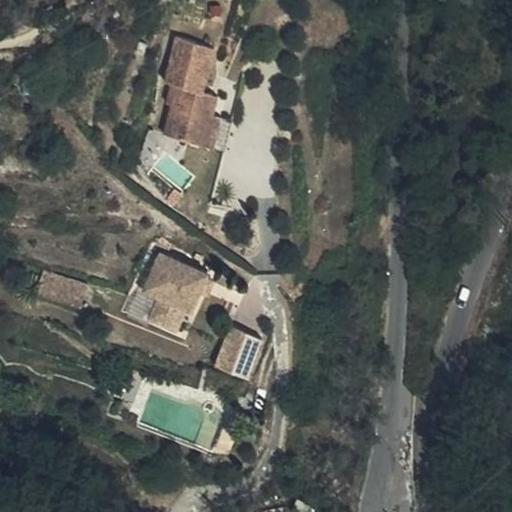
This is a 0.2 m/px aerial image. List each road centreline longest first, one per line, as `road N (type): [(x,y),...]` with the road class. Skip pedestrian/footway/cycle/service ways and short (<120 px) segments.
road 1 (tertiary): [(400,0),(408,151),(399,418),(379,511)]
road 2 (tertiary): [(428,511),(453,337),(511,165)]
road 3 (unknown): [(385,482),(333,483),(305,457),(310,304)]
